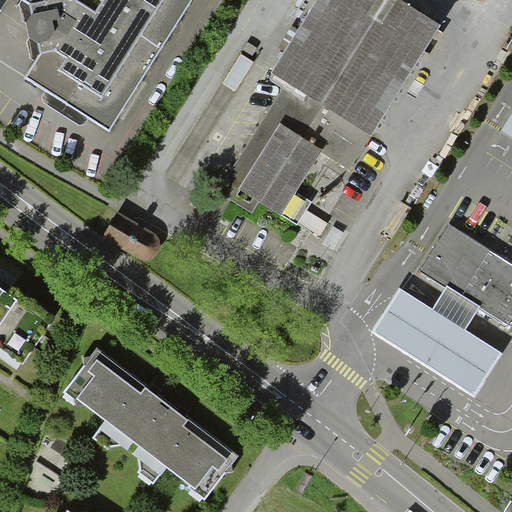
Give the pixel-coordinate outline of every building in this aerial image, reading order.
[(16,0),(32,9),(34,21),(27,30),(30,43),(40,49),(42,59),(39,60),(27,79),(111,134),(193,0),(16,0)] [(440,31),(390,0),(320,0),(271,79),(283,86),(219,190),(251,210),(257,202),(280,216),(283,212),(298,221),(310,202),(298,194),(322,155),(353,173),(440,31)] [(511,108),(496,134),(511,143),(511,108)] [(162,236),(136,220),(120,241),(145,259),(154,259),(162,253),(163,245),(162,236)] [(440,289),(475,311),(503,329),(511,315),(511,264),(445,222),(413,272),(440,289)] [(0,346),(23,363),(54,318),(0,281),(0,346)] [(475,311),(440,289),(428,308),(396,287),(368,333),(468,395),(495,351),(462,331),(475,311)] [(164,396),(101,347),(67,391),(106,422),(95,436),(156,483),(169,466),(208,497),(241,456),(164,396)]
